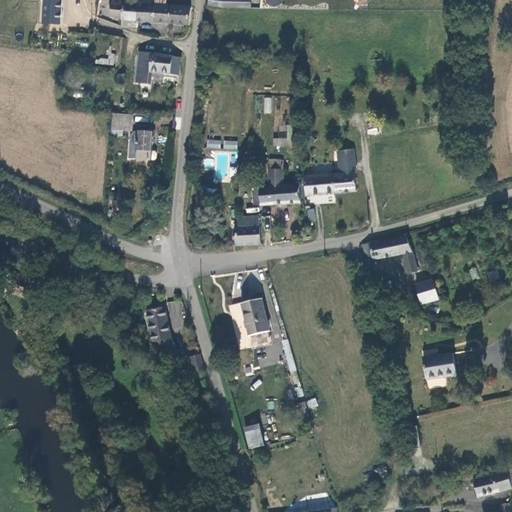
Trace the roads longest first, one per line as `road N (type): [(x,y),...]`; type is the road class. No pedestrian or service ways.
road 1 (unclassified): [(511,192),(283,253),(180,258)]
road 2 (unclassified): [(180,258),(198,0)]
road 3 (unclassified): [(252,511),(186,284)]
road 4 (unclassified): [(180,258),(121,244),(0,189)]
road 5 (unclassified): [(186,284),(0,240)]
road 6 (unknown): [(194,46),(96,21),(80,0)]
